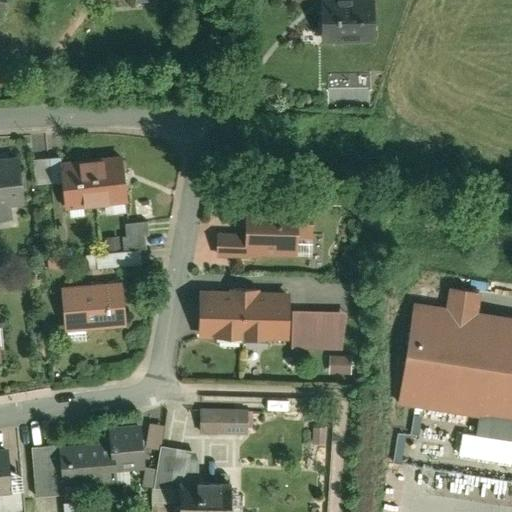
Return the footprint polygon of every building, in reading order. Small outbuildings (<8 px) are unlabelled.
[(374,0),(319,0),(321,40),(375,39),(374,0)] [(0,152),(0,219),(11,219),(10,204),(25,202),(20,150),(0,152)] [(122,152),(61,158),(61,156),(47,157),(50,185),(64,183),(66,209),(86,207),(86,204),(108,202),(108,205),(127,203),(122,152)] [(34,186),(50,185),(47,157),(31,159),(34,186)] [(324,184),(324,203),(341,203),(341,183),(324,184)] [(216,230),(216,256),(313,258),(314,204),(246,202),(246,230),(216,230)] [(124,251),(140,249),(149,248),(146,221),(125,223),(126,236),(122,236),(124,251)] [(87,255),(88,268),(141,262),(140,249),(124,251),(87,255)] [(65,331),(122,327),(119,280),(61,285),(65,331)] [(511,317),(477,312),(481,289),(448,284),(445,307),(412,302),(396,405),(511,422),(511,317)] [(229,288),(198,287),(196,338),(288,342),(288,350),(342,352),(347,310),(289,308),(290,290),(260,289),(260,287),(229,285),(229,288)] [(349,357),(329,356),(328,374),(348,375),(349,357)] [(252,407),(199,406),(199,435),(251,436),(252,407)] [(110,425),(111,440),(29,447),(33,497),(62,495),(61,486),(115,482),(114,473),(145,471),(141,422),(110,425)] [(159,452),(160,445),(163,425),(148,422),(144,450),(159,452)] [(325,427),(310,426),(309,446),(325,446),(325,427)] [(197,478),(192,478),(197,451),(160,445),(159,452),(155,473),(145,471),(143,488),(152,490),(152,507),(173,507),(172,511),(231,511),(231,478),(219,478),(219,475),(197,475),(197,478)] [(0,496),(10,496),(7,447),(0,447),(0,496)] [(96,511),(96,500),(62,503),(63,511),(96,511)]
